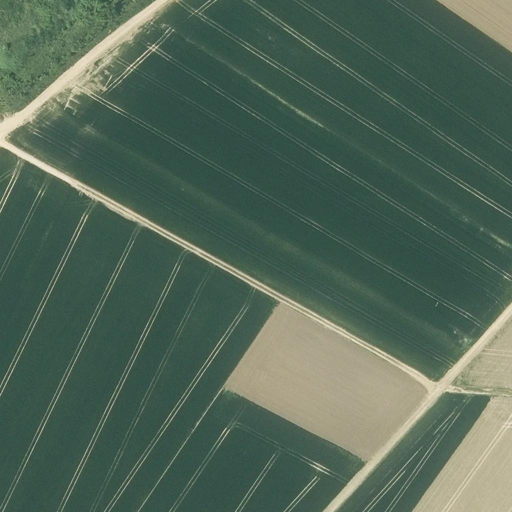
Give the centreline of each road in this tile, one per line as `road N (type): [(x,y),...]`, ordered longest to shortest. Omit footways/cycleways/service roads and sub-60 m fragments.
road 1 (track): [(0,143),(426,385),(511,393)]
road 2 (track): [(165,0),(0,134)]
road 3 (track): [(325,511),(433,381)]
